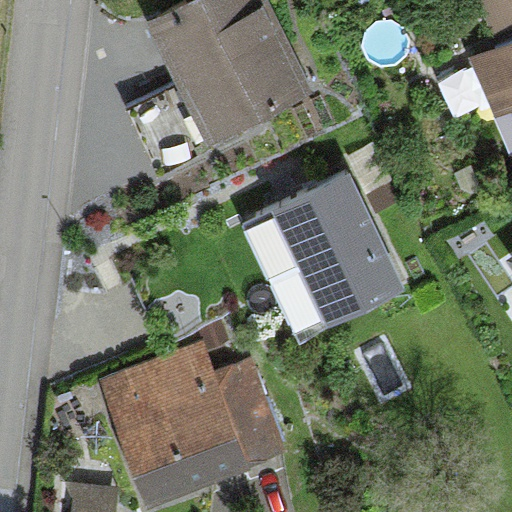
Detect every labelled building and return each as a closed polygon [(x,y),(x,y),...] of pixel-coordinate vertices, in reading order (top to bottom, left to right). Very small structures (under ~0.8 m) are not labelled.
[(181,69),(208,126),(308,78),(271,0),(163,0),(151,6),(181,69)] [(511,0),(482,0),(498,33),(511,26),(511,0)] [(511,92),(511,26),(498,33),(472,45),(496,99),(511,92)] [(208,126),(181,69),(128,92),(161,165),(214,141),(208,126)] [(354,153),(276,188),(329,303),(406,267),(354,153)] [(191,304),(230,288),(215,252),(176,268),(191,304)] [(102,377),(151,499),(288,443),(251,351),(220,363),(208,334),(102,377)] [(78,477),(74,511),(122,511),(126,482),(78,477)]
